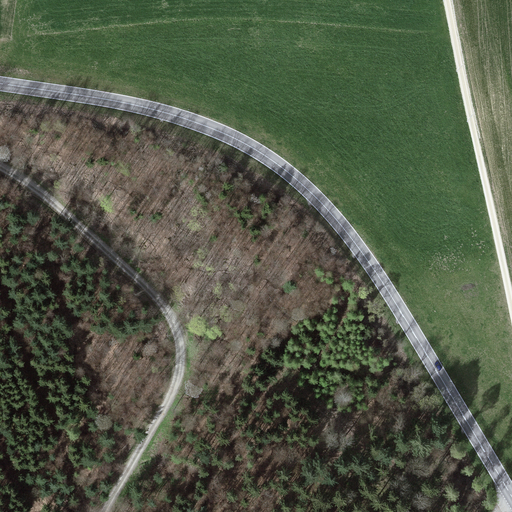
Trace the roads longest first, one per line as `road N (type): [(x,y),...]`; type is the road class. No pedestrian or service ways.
road 1 (secondary): [(0,82),(178,115),(249,146),(313,193),(376,274),(511,499)]
road 2 (track): [(0,167),(94,235),(158,301),(181,344),(170,393),(104,511)]
road 3 (track): [(511,312),(449,0)]
